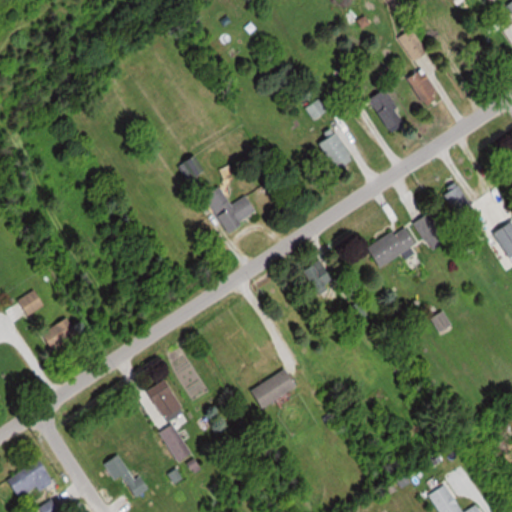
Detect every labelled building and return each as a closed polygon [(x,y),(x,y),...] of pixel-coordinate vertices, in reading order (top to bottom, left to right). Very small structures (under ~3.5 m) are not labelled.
[(434,22),(452,54),(473,41),(455,10),(434,22)] [(409,77),(429,105),(440,97),(421,69),(409,77)] [(373,98),(388,134),(406,127),(391,90),(373,98)] [(306,108),(315,121),(328,111),(320,98),(306,108)] [(355,156),(340,133),(321,145),(337,169),(355,156)] [(208,193),(227,233),(262,216),(252,194),(233,203),(225,185),(208,193)] [(207,213),(198,198),(183,209),(193,223),(207,213)] [(435,251),(451,240),(432,211),(415,222),(435,251)] [(404,254),(406,256),(421,247),(407,224),(368,247),(381,268),(404,254)] [(511,224),(497,232),(511,259),(511,258),(511,224)] [(22,297),(28,314),(47,306),(40,290),(22,297)] [(441,331),(453,324),(446,311),(433,318),(441,331)] [(53,349),(80,335),(71,318),(44,332),(53,349)] [(265,409),(301,386),(289,367),(253,390),(265,409)] [(186,411),(170,379),(151,388),(167,420),(186,411)] [(179,462),(193,453),(174,423),(160,433),(179,462)] [(105,462),(115,480),(124,476),(136,497),(151,489),(144,475),(136,479),(122,453),(105,462)] [(57,484),(44,459),(8,478),(19,498),(40,487),(42,492),(57,484)] [(465,511),(464,511),(448,484),(431,495),(440,511),(484,511),(480,504),(465,511)] [(64,511),(55,498),(39,508),(41,511),(64,511)]
